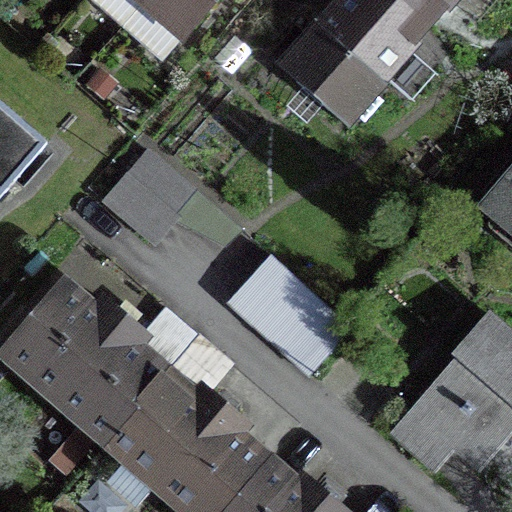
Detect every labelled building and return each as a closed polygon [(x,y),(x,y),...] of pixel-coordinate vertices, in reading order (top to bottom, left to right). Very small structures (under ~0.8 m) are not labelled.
[(103,0),(166,54),(212,0),(103,0)] [(346,0),(320,30),(313,24),(274,68),(345,131),(355,120),(361,125),(380,104),(374,99),(384,87),(376,81),(417,34),(436,13),(447,0),(346,0)] [(0,195),(42,148),(0,111),(0,195)] [(127,176),(106,200),(153,242),(175,217),(147,193),(168,170),(147,152),(127,176)] [(511,170),(480,207),(511,234),(511,170)] [(348,330),(268,258),(228,302),(255,326),(251,330),(306,379),(348,330)] [(3,354),(106,443),(186,511),(337,511),(324,500),(307,485),(297,496),(263,466),(229,436),(239,424),(222,409),(204,394),(194,406),(161,378),(128,349),(138,337),(120,321),(104,307),(93,319),(59,289),(3,354)] [(451,354),(454,357),(389,434),(433,472),(453,449),(479,471),(511,431),(511,340),(483,316),(451,354)]
